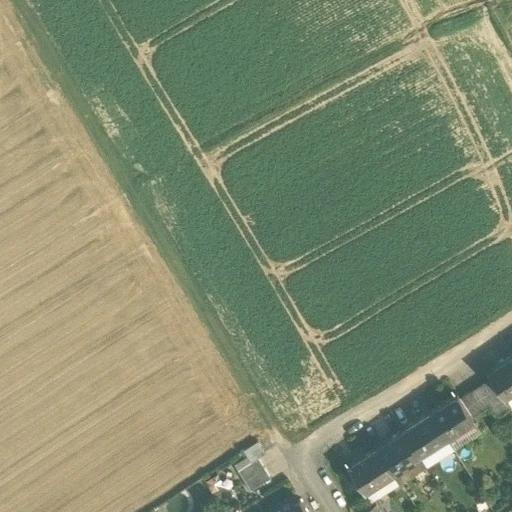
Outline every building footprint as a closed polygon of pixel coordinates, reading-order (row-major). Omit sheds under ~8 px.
[(511,354),(487,371),(491,376),(503,395),(504,396),(505,395),(511,390),(511,354)] [(503,395),(491,376),(481,383),(493,402),(503,395)] [(493,402),(481,383),(470,390),(483,409),(488,405),(493,402)] [(483,409),(470,390),(459,397),(472,416),(483,409)] [(459,397),(456,393),(429,411),(445,436),(473,418),(459,397)] [(493,402),(488,405),(495,416),(511,405),(505,395),(504,396),(503,395),(493,402)] [(445,436),(429,411),(402,429),(402,431),(418,454),(445,436)] [(418,455),(402,431),(376,448),(392,472),(418,455)] [(244,449),(251,461),(266,452),(258,440),(244,449)] [(392,472),(376,448),(348,466),(364,490),(392,472)] [(308,511),(299,499),(278,511),(308,511)] [(375,501),(357,511),(380,511),(382,511),(375,501)]
